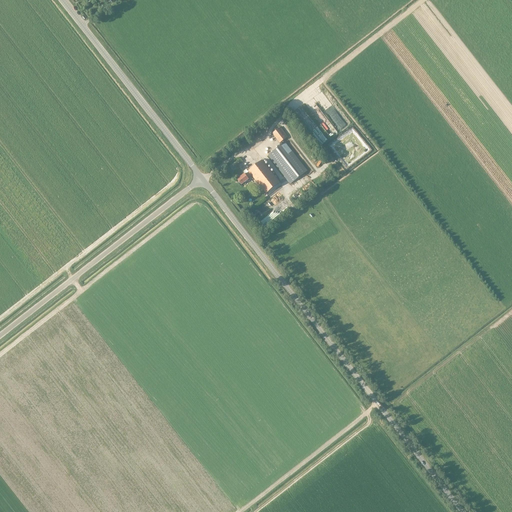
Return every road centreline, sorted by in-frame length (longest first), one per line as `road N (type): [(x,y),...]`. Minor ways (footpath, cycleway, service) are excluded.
road 1 (tertiary): [(462,511),(202,178)]
road 2 (tertiary): [(0,335),(202,178)]
road 3 (tertiary): [(202,178),(61,0)]
